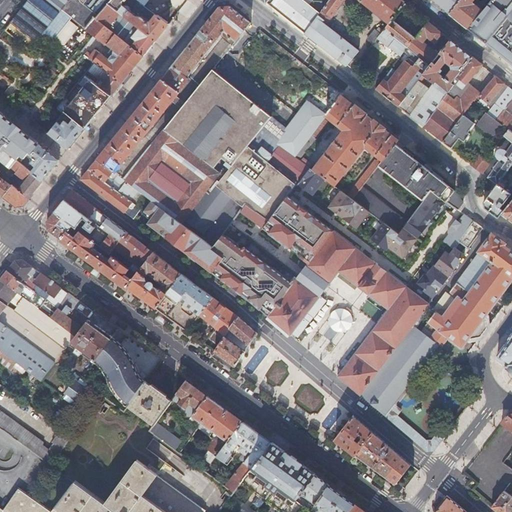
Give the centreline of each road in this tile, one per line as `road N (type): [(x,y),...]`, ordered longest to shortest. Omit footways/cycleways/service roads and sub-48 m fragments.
road 1 (residential): [(19,233),(400,511)]
road 2 (residential): [(247,0),(457,167),(470,210),(511,238)]
road 3 (tertiary): [(19,233),(208,0)]
road 4 (residential): [(511,76),(417,0)]
